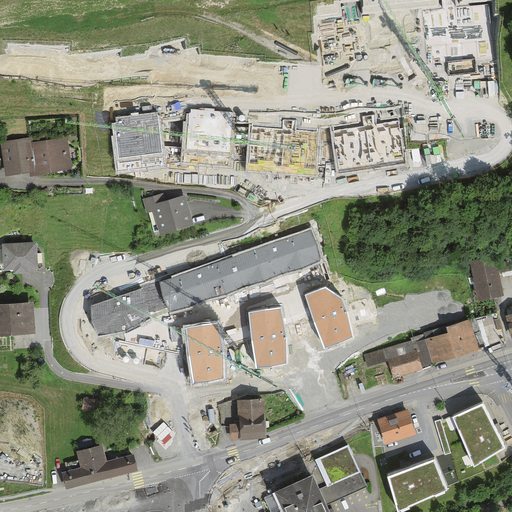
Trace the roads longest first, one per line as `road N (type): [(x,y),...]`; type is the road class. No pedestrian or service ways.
road 1 (residential): [(193,465),(174,388),(78,352),(69,312),(81,285),(96,276),(236,232),(247,226),(249,208),(201,189),(0,181)]
road 2 (primary): [(193,465),(499,368)]
road 3 (primary): [(193,465),(0,511)]
